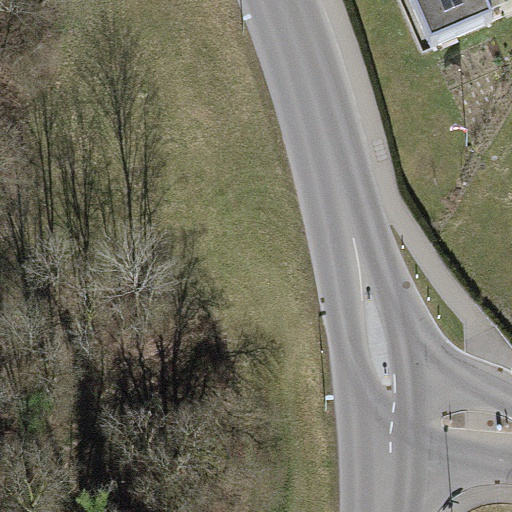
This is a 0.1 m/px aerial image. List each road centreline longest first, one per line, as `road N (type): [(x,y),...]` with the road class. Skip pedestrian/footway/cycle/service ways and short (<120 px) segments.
road 1 (secondary): [(278,0),(330,146),(368,291),(390,420)]
road 2 (residential): [(511,424),(390,420)]
